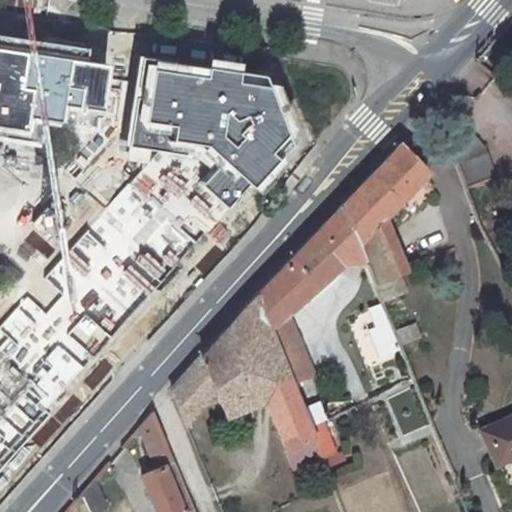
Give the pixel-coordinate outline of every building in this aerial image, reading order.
[(113,53),(0,35),(0,142),(44,148),(104,111),(113,53)] [(267,78),(142,58),(127,144),(209,156),(261,197),(295,158),(267,78)] [(485,147),(462,124),(438,147),(455,164),(465,189),(497,176),(485,147)] [(426,174),(397,144),(340,206),(356,245),(382,219),(426,174)] [(239,209),(148,161),(45,276),(113,337),(199,249),(239,209)] [(326,220),(344,262),(362,260),(356,245),(340,206),(326,220)] [(401,272),(403,271),(382,219),(356,245),(362,260),(372,284),(401,272)] [(290,385),(311,375),(287,311),(344,262),(326,220),(254,296),(290,385)] [(0,467),(48,411),(95,356),(26,292),(0,322),(0,467)] [(290,385),(254,296),(229,323),(169,391),(184,426),(214,393),(225,416),(272,397),(274,421),(297,475),(323,464),(308,429),(290,385)] [(381,306),(369,312),(376,329),(388,324),(381,306)] [(392,328),(397,345),(419,339),(414,322),(392,328)] [(309,428),(322,424),(315,402),(301,406),(309,428)] [(137,428),(154,470),(139,476),(153,511),(191,511),(150,412),(137,428)] [(511,417),(483,431),(494,457),(511,448),(511,417)] [(424,441),(394,455),(418,503),(447,488),(424,441)] [(79,494),(88,511),(100,511),(108,507),(94,477),(79,494)]
